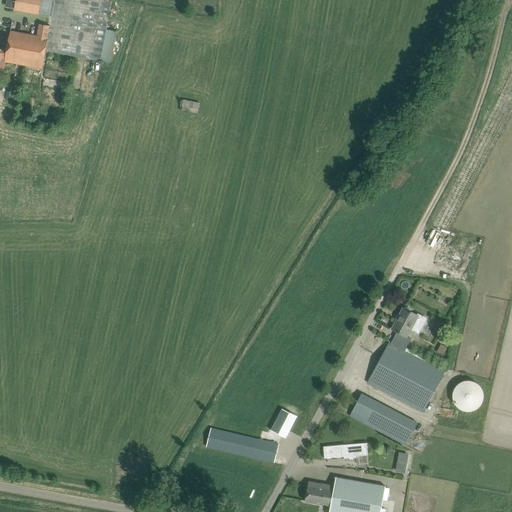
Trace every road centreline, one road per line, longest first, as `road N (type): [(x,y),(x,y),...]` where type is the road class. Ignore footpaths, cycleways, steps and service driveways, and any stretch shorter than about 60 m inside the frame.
road 1 (unclassified): [(265,511),(401,263)]
road 2 (unclassified): [(130,511),(0,488)]
